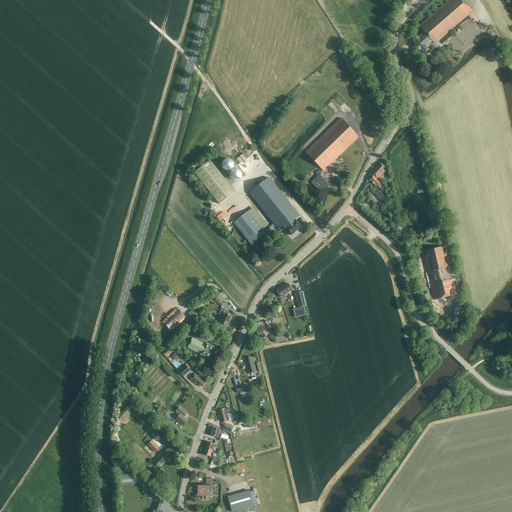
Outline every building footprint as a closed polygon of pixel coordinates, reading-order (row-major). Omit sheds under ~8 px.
[(473,11),(462,0),(448,0),(419,26),(425,32),(419,38),(418,37),(413,41),(416,44),(415,45),(420,50),(421,49),(424,53),(429,49),(427,47),(428,46),(427,45),(432,41),(434,43),(437,41),(438,41),(473,11)] [(511,17),(502,0),(499,0),(491,5),(502,26),(511,20),(511,17)] [(311,182),(313,184),(322,193),(330,185),(320,174),(359,137),(341,118),(306,152),(321,168),(316,173),(318,176),(311,182)] [(222,164),(222,166),(223,168),(225,170),(227,170),(229,170),(231,169),(233,167),(234,165),(233,163),(232,161),(231,159),(228,159),(226,159),(224,160),(223,162),(222,164)] [(210,160),(194,173),(219,204),(235,191),(210,160)] [(378,179),(379,178),(387,169),(380,163),(371,173),(374,175),(378,179)] [(250,176),(257,171),(255,168),(248,173),(250,176)] [(231,178),(233,180),(235,180),(237,180),(239,179),(241,177),(242,175),(241,174),(241,173),(240,171),(239,169),(236,169),(234,169),(232,170),(231,172),(230,174),(230,176),(231,178)] [(382,181),(379,178),(378,179),(374,175),(369,181),(377,187),(378,185),(381,190),(384,187),(381,182),(382,181)] [(269,178),(248,195),(255,202),(256,201),(259,205),(258,206),(259,208),(261,207),(274,223),(276,226),(278,228),(279,227),(282,231),(285,228),(291,236),(302,227),(298,223),(300,221),(300,220),(298,218),(298,217),(291,209),(293,207),(269,178)] [(379,190),(375,194),(381,201),(385,198),(384,197),(379,190)] [(255,207),(236,222),(253,245),(268,233),(258,219),(259,218),(259,217),(261,215),(255,207)] [(434,300),(457,294),(447,254),(444,255),(442,247),(426,251),(427,256),(424,257),(425,261),(424,261),(434,300)] [(281,297),(292,289),(288,284),(287,285),(286,283),(276,290),(281,297)] [(307,306),(303,291),(295,293),(298,308),(307,306)] [(217,297),(214,300),(221,306),(224,303),(217,297)] [(194,307),(188,314),(192,318),(199,312),(194,307)] [(226,326),(231,316),(229,315),(231,311),(225,309),(222,307),(219,314),(222,315),(219,322),(220,323),(226,326)] [(186,318),(179,310),(164,324),(172,332),(186,318)] [(269,334),(270,333),(268,329),(271,327),(267,321),(264,323),(262,321),(261,323),(260,322),(255,326),(257,330),(256,331),(259,335),(260,334),(263,338),(269,334)] [(275,338),(276,343),(285,341),(285,342),(288,341),(287,335),(275,338)] [(210,359),(215,347),(206,343),(205,344),(192,338),(188,347),(201,354),(200,354),(210,359)] [(175,353),(171,357),(176,361),(180,357),(175,353)] [(256,371),(261,370),(259,363),(255,364),(253,358),(251,358),(251,357),(246,358),(247,360),(245,360),(249,374),(257,372),(256,371)] [(186,365),(179,371),(184,377),(191,370),(186,365)] [(202,387),(205,383),(204,382),(205,381),(195,374),(191,379),(200,387),(201,386),(202,387)] [(246,385),(238,387),(239,392),(240,392),(241,395),(247,393),(247,390),(246,385)] [(183,425),(188,420),(184,417),(187,414),(179,407),(175,412),(179,415),(176,419),(183,425)] [(221,423),(229,420),(227,414),(226,414),(225,409),(224,409),(219,410),(221,415),(219,416),(221,423)] [(168,422),(171,418),(166,413),(163,416),(168,422)] [(226,423),(223,428),(231,432),(234,426),(226,423)] [(222,435),(223,431),(220,430),(214,427),(211,436),(218,438),(219,434),(222,435)] [(155,452),(159,447),(162,445),(155,438),(154,438),(152,440),(149,436),(144,441),(148,444),(147,445),(155,452)] [(212,450),(214,444),(208,442),(206,448),(212,450)] [(210,456),(212,450),(206,448),(204,454),(210,456)] [(159,467),(170,455),(166,450),(154,462),(159,467)] [(210,465),(216,467),(217,467),(219,467),(219,462),(218,461),(219,457),(214,456),(212,461),(210,465)] [(132,473),(120,474),(121,485),(133,484),(132,473)] [(213,486),(213,479),(206,478),(206,485),(198,485),(198,495),(206,495),(206,493),(210,493),(210,486),(213,486)] [(152,499),(157,494),(150,487),(145,492),(152,499)] [(232,511),(254,505),(250,491),(228,497),(232,511)] [(162,511),(160,511),(162,504),(156,501),(154,506),(155,507),(153,511),(162,511)]
